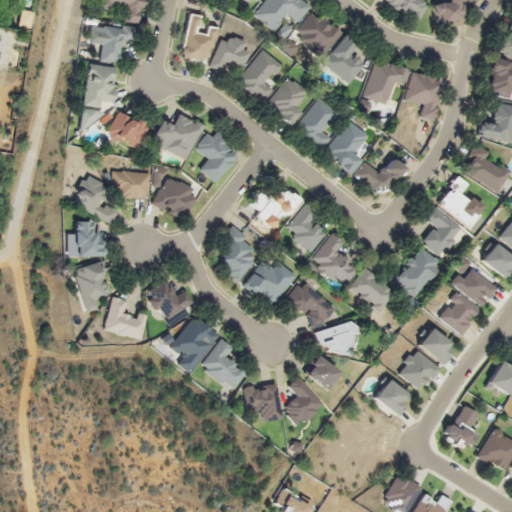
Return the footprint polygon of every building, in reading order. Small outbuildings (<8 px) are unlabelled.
[(120,21),(139,24),(142,0),(99,0),(99,6),(122,9),(120,21)] [(275,32),(287,15),(298,22),(310,4),(303,0),(263,0),(252,16),(275,32)] [(426,0),(374,0),(418,19),(426,0)] [(471,0),(449,0),(449,2),(431,4),(434,23),(463,19),(461,6),(472,5),(471,0)] [(321,58),(340,31),(310,10),(291,37),(321,58)] [(28,13),(19,13),(20,26),(28,26),(28,13)] [(187,14),(178,58),(207,64),(214,29),(195,26),(197,16),(187,14)] [(511,20),(492,47),(511,61),(511,20)] [(133,26),(97,26),(96,62),(119,62),(119,42),(132,43),(133,26)] [(221,72),(225,65),(239,70),(249,45),(221,33),(208,67),(221,72)] [(349,53),(355,45),(344,35),(319,63),(345,85),(363,65),(349,53)] [(261,103),(272,87),(266,82),(279,63),(258,49),(233,84),(261,103)] [(511,63),(494,57),(483,90),(511,99),(511,63)] [(407,68),(373,58),(361,98),(385,104),(391,84),(401,87),(407,68)] [(111,101),(116,67),(87,64),(81,106),(99,108),(101,100),(111,101)] [(418,117),(432,121),(442,79),(409,71),(403,100),(421,104),(418,117)] [(304,90),(287,76),(263,106),(287,125),(302,107),(295,101),(304,90)] [(335,112),(316,97),(291,129),(318,150),(331,134),(323,128),(335,112)] [(511,143),(511,135),(511,105),(493,102),(489,123),(478,121),(475,136),(511,143)] [(104,131),(131,152),(149,130),(121,108),(104,131)] [(148,145),(184,162),(202,124),(175,112),(170,122),(161,117),(148,145)] [(349,174),(361,158),(353,152),(366,135),(346,120),(322,153),(349,174)] [(235,158),(228,152),(233,146),(216,132),(211,138),(205,133),(191,151),(205,163),(198,171),(215,184),(235,158)] [(495,193),(508,171),(488,159),(491,155),(474,145),(458,171),(495,193)] [(352,176),(379,198),(404,168),(391,158),(378,173),(363,161),(352,176)] [(109,189),(116,189),(115,197),(146,200),(149,173),(110,170),(109,189)] [(72,205),(110,225),(117,211),(98,201),(107,186),(83,173),(73,193),(77,195),(72,205)] [(164,175),(149,205),(182,222),(198,192),(164,175)] [(464,184),(455,178),(436,204),(473,231),(482,219),(475,214),(480,206),(459,191),(464,184)] [(249,201),(257,212),(255,213),(267,229),(301,205),(287,185),(266,200),(261,192),(249,201)] [(308,252),(324,234),(309,220),(315,213),(305,204),(282,229),(308,252)] [(418,241),(438,257),(461,230),(432,205),(421,219),(431,227),(418,241)] [(511,249),(511,219),(497,237),(511,249)] [(91,221),(74,221),(74,257),(101,257),(101,233),(91,233),(91,221)] [(220,240),(226,244),(217,256),(225,263),(220,269),(236,282),(253,261),(247,255),(251,249),(242,242),(246,237),(231,225),(220,240)] [(345,243),(328,232),(309,264),(344,286),(356,266),(337,255),(345,243)] [(478,259),(503,279),(511,268),(511,259),(492,243),(478,259)] [(439,264),(417,247),(389,282),(411,299),(439,264)] [(294,274),(274,261),(271,267),(259,260),(241,288),(272,308),(294,274)] [(109,293),(100,261),(72,269),(84,311),(96,308),(93,298),(109,293)] [(347,288),(376,312),(393,293),(363,268),(347,288)] [(459,272),(450,284),(480,307),(495,288),(471,269),(465,277),(459,272)] [(281,303),(317,329),(333,306),(298,280),(281,303)] [(192,306),(186,291),(172,296),(167,281),(147,288),(158,319),(192,306)] [(459,335),(478,311),(455,293),(436,317),(459,335)] [(127,301),(110,297),(102,331),(139,340),(144,317),(124,312),(127,301)] [(219,334),(194,314),(168,346),(183,358),(177,365),(188,374),(219,334)] [(326,353),(351,354),(352,327),(315,326),(315,346),(326,346),(326,353)] [(442,365),(455,347),(429,328),(416,345),(442,365)] [(245,370),(228,359),(235,348),(219,337),(198,369),(231,391),(245,370)] [(439,369),(413,349),(395,372),(421,392),(439,369)] [(324,390),(337,371),(315,355),(302,374),(324,390)] [(511,388),(511,362),(501,357),(486,385),(508,396),(511,388)] [(296,427),(322,405),(297,377),(288,385),(295,393),(279,407),(296,427)] [(396,415),(409,395),(382,378),(370,398),(396,415)] [(275,383),(242,387),(245,414),(259,412),(260,421),(279,419),(275,383)] [(478,416),(463,405),(442,435),(466,451),(479,432),(471,427),(478,416)] [(511,455),(511,439),(491,428),(475,457),(502,472),(511,455)] [(406,511),(420,486),(397,474),(380,505),(393,511),(406,511)] [(444,511),(450,501),(436,494),(432,502),(420,495),(411,511),(444,511)]
